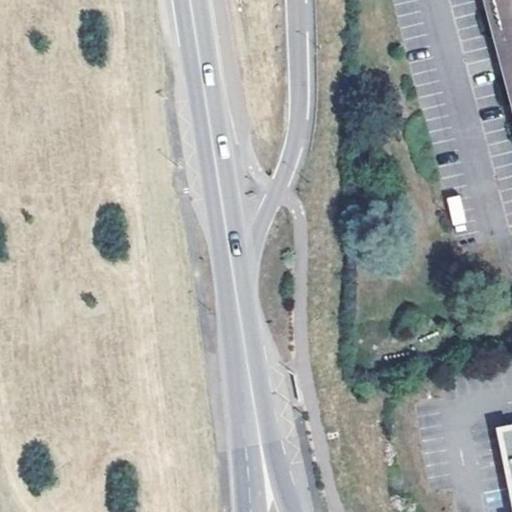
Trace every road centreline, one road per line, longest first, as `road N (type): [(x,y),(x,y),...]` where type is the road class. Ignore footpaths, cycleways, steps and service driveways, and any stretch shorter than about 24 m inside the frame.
road 1 (secondary): [(235,288),(292,147),(301,87),(297,0)]
road 2 (secondary): [(191,0),(235,288)]
road 3 (secondary): [(235,288),(264,472)]
